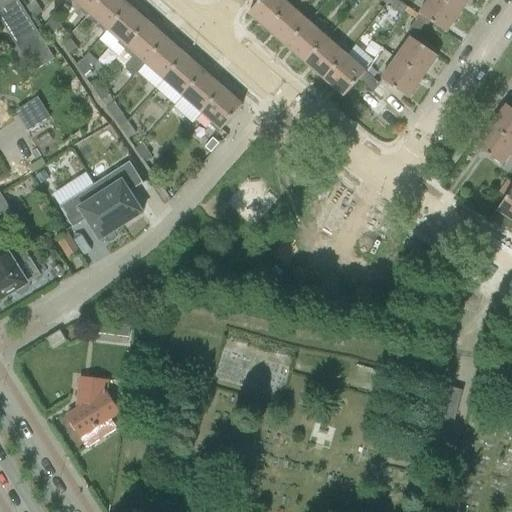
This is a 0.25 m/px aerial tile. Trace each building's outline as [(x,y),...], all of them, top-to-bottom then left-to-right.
[(0,0),(0,21),(21,56),(43,42),(28,17),(17,0),(0,0)] [(77,11),(85,17),(99,0),(67,0),(66,1),(67,2),(68,0),(71,0),(80,8),(77,11)] [(96,27),(104,34),(128,6),(120,0),(99,0),(85,17),(86,18),(89,15),(99,24),(96,27)] [(261,0),(248,15),(268,32),(289,7),(281,0),(261,0)] [(394,0),(389,0),(386,5),(401,16),(407,8),(405,7),(394,0)] [(461,12),(442,0),(429,0),(408,31),(416,36),(427,20),(446,34),(461,12)] [(442,0),(461,12),(469,0),(442,0)] [(30,5),(27,9),(34,18),(42,13),(33,1),(30,5)] [(105,35),(99,41),(117,57),(122,50),(125,48),(147,23),(128,6),(104,34),(105,35)] [(268,32),(287,48),(308,24),(289,7),(268,32)] [(53,17),(47,24),(47,25),(55,34),(62,29),(55,20),(55,19),(53,17)] [(124,71),(132,78),(166,39),(147,23),(122,50),(132,58),(125,66),(124,71)] [(287,48),(306,65),(327,40),(308,24),(287,48)] [(411,38),(396,60),(423,78),(438,57),(411,38)] [(166,39),(144,64),(145,65),(147,66),(156,74),(153,77),(161,84),(163,81),(185,56),(166,39)] [(78,51),(70,40),(62,46),(71,57),(78,51)] [(306,65),(325,81),(346,57),(327,40),(306,65)] [(43,42),(21,56),(32,73),(54,59),(43,42)] [(172,94),(179,100),(203,72),(185,56),(163,81),(174,90),(172,94)] [(346,57),(325,81),(344,98),(359,81),(373,93),(380,86),(373,80),(377,74),(370,68),(365,73),(346,57)] [(85,59),(75,66),(83,76),(84,76),(93,69),(85,59)] [(423,78),(396,60),(381,81),(408,99),(423,78)] [(203,72),(181,96),(183,98),(185,99),(193,107),(190,110),(198,117),(201,113),(222,89),(203,72)] [(92,85),(91,87),(99,99),(102,102),(109,94),(95,82),(92,85)] [(222,89),(198,117),(199,117),(202,114),(213,124),(210,127),(219,135),(243,107),(222,89)] [(114,103),(106,108),(107,109),(108,111),(116,122),(124,116),(115,104),(114,103)] [(511,109),(507,106),(491,126),(511,141),(511,109)] [(43,107),(20,121),(28,133),(50,119),(43,107)] [(128,123),(122,130),(129,140),(136,135),(128,123)] [(511,141),(491,126),(476,147),(502,166),(511,154),(511,141)] [(213,139),(204,149),(211,155),(220,145),(213,139)] [(142,145),(135,150),(138,154),(139,155),(143,162),(151,157),(144,147),(142,145)] [(129,163),(94,185),(121,228),(126,225),(142,214),(129,193),(143,184),(129,163)] [(511,184),(507,181),(498,193),(506,199),(511,189),(511,184)] [(94,185),(59,208),(73,229),(86,220),(100,241),(116,231),(117,231),(121,228),(94,185)] [(497,212),(511,222),(511,189),(506,199),(497,212)] [(68,233),(56,241),(57,243),(58,245),(68,262),(81,254),(68,234),(68,233)] [(0,245),(0,301),(14,293),(17,297),(22,297),(28,294),(29,288),(17,268),(31,260),(24,249),(19,248),(13,251),(11,246),(0,245)] [(119,315),(115,339),(130,341),(134,318),(119,315)] [(60,333),(46,341),(52,352),(66,343),(60,333)] [(276,399),(281,382),(261,377),(257,394),(276,399)] [(67,418),(87,449),(116,431),(109,421),(118,415),(106,394),(107,383),(80,380),(76,412),(67,418)] [(427,422),(450,430),(462,391),(438,384),(427,422)]
